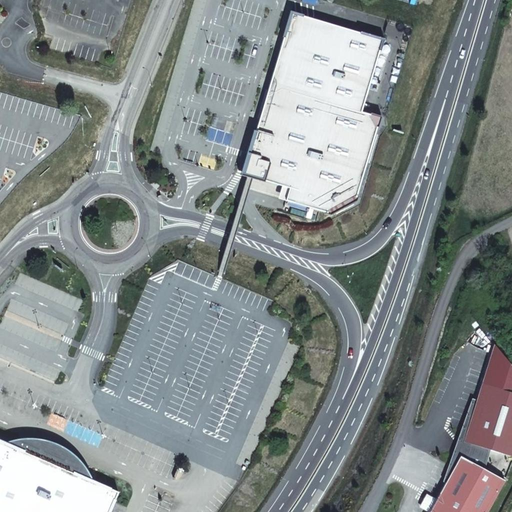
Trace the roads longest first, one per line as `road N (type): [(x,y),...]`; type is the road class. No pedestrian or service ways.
road 1 (trunk): [(479,7),(388,233),(361,254),(338,261),(307,256),(148,202)]
road 2 (trunk): [(479,7),(401,263),(317,460)]
road 3 (trunk): [(149,244),(180,230),(203,232),(299,268),(342,298),(354,349),(317,460)]
road 4 (trunk): [(393,317),(495,0)]
road 5 (unclassified): [(374,511),(456,264),(476,239),(511,220)]
road 6 (trunk): [(296,511),(343,434),(393,317)]
road 7 (trunk): [(306,511),(363,411),(393,317)]
